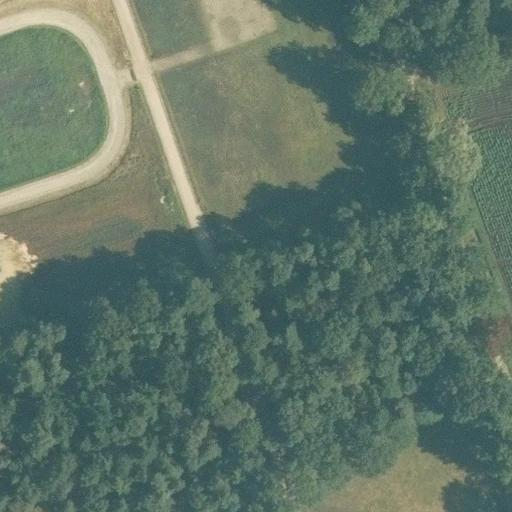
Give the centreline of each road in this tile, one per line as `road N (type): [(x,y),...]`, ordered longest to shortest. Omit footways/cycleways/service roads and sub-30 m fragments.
road 1 (track): [(397,61),(511,403)]
road 2 (unknown): [(300,0),(322,109),(324,169),(313,204),(208,246)]
road 3 (track): [(511,21),(397,61)]
